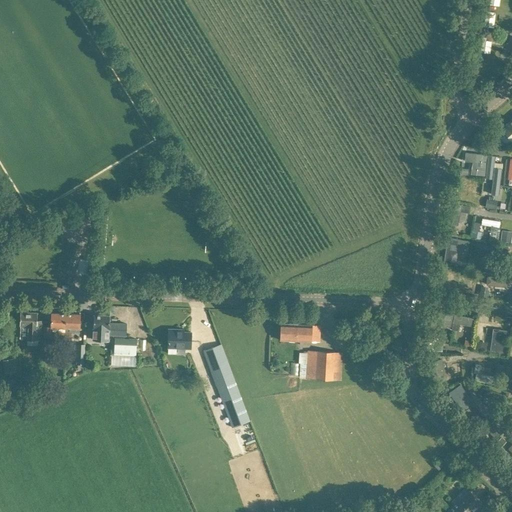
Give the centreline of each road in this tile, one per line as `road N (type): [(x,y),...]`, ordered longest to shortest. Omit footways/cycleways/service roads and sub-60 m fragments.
road 1 (tertiary): [(414,303),(0,292)]
road 2 (tertiary): [(511,491),(410,388),(414,303)]
road 3 (tertiary): [(414,303),(444,157),(470,120)]
road 4 (unclassified): [(468,0),(453,93),(470,120)]
